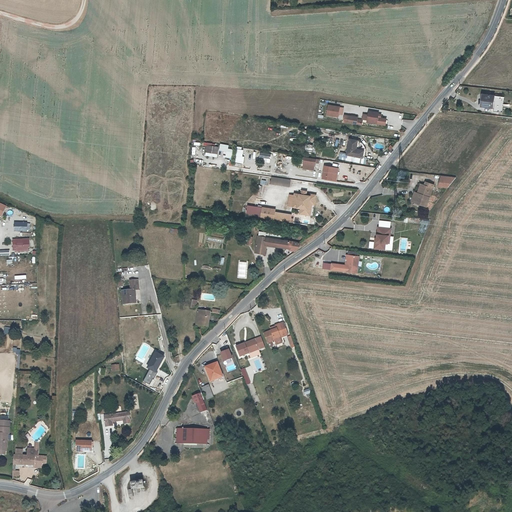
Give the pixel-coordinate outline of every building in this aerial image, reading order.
[(493,108),(497,113),(502,113),(504,97),(484,95),(483,107),(493,108)] [(338,117),(338,114),(342,115),(343,108),(339,107),(328,105),(327,115),(338,117)] [(378,115),(369,114),(368,124),(385,127),(386,120),(380,119),(380,116),(378,116),(378,115)] [(356,124),(357,119),(357,117),(344,115),(343,122),(356,124)] [(346,148),(364,150),(364,149),(355,147),(356,142),(347,141),(346,148)] [(220,150),(227,151),(226,157),(232,158),(233,150),(228,149),(228,145),(220,144),(220,150)] [(217,157),(218,147),(207,146),(205,156),(217,157)] [(244,157),(242,157),(243,151),(241,150),(241,148),(237,147),(235,162),(243,163),(244,157)] [(321,147),(320,156),(333,159),(334,152),(335,152),(336,150),(321,147)] [(364,150),(346,148),(345,156),(343,156),(342,161),(366,165),(366,161),(362,160),(364,150)] [(314,160),(302,158),(301,164),(313,166),(314,160)] [(331,180),(333,167),(323,166),(321,178),(331,180)] [(456,177),(444,175),(443,179),(441,178),(438,186),(447,189),(456,177)] [(288,186),(289,180),(271,178),(270,184),(288,186)] [(418,192),(415,201),(427,206),(434,184),(426,181),(425,184),(421,183),(418,192)] [(308,201),(313,202),(314,195),(309,194),(308,196),(305,196),(305,190),(301,189),(300,194),(293,192),(293,194),(291,204),(291,205),(299,206),(299,212),(306,213),(308,201)] [(273,210),(261,208),(260,218),(272,220),(273,211),(273,210)] [(27,224),(24,224),(24,223),(15,223),(15,231),(27,231),(27,224)] [(391,228),(378,226),(376,241),(375,241),(374,247),(385,248),(385,242),(388,243),(389,235),(390,235),(391,228)] [(207,235),(206,239),(222,243),(223,239),(207,235)] [(254,253),(258,254),(264,255),(265,247),(290,251),(290,248),(297,249),(298,248),(299,243),(261,238),(257,237),(254,253)] [(28,251),(28,247),(29,247),(29,240),(16,240),(17,248),(13,248),(13,251),(17,250),(17,251),(28,251)] [(348,254),(347,253),(346,258),(347,258),(346,266),(346,270),(357,272),(359,255),(358,255),(348,254)] [(346,270),(346,266),(345,265),(345,264),(332,262),(331,268),(346,270)] [(123,292),(125,306),(136,305),(135,291),(138,291),(137,282),(130,283),(131,291),(123,292)] [(199,311),(197,325),(208,327),(210,312),(199,311)] [(277,327),(272,329),(264,332),(268,342),(285,336),(285,334),(289,333),(284,321),(279,323),(279,324),(276,325),(277,327)] [(261,336),(255,338),(256,340),(259,348),(265,346),(261,336)] [(246,344),(245,342),(236,345),(240,355),(249,352),(259,348),(256,340),(246,344)] [(163,357),(154,351),(144,367),(154,373),(163,357)] [(219,363),(208,367),(213,380),(223,376),(219,363)] [(245,376),(246,379),(250,378),(245,366),(242,368),(245,376)] [(210,384),(204,386),(208,398),(214,396),(210,384)] [(196,392),(189,394),(193,404),(200,401),(196,392)] [(130,423),(129,412),(104,416),(105,427),(112,426),(111,422),(122,421),(123,424),(130,423)] [(0,450),(5,451),(6,451),(7,434),(9,434),(10,421),(0,420),(0,450)] [(193,442),(193,443),(201,443),(202,430),(175,428),(173,442),(180,442),(180,441),(193,442)] [(14,464),(14,465),(15,465),(33,465),(33,468),(42,468),(42,464),(47,464),(47,456),(39,456),(39,443),(41,441),(39,440),(37,441),(36,440),(35,443),(34,449),(28,448),(28,455),(22,455),(16,455),(15,454),(14,464)] [(79,441),(79,451),(95,451),(96,451),(96,441),(79,441)]
